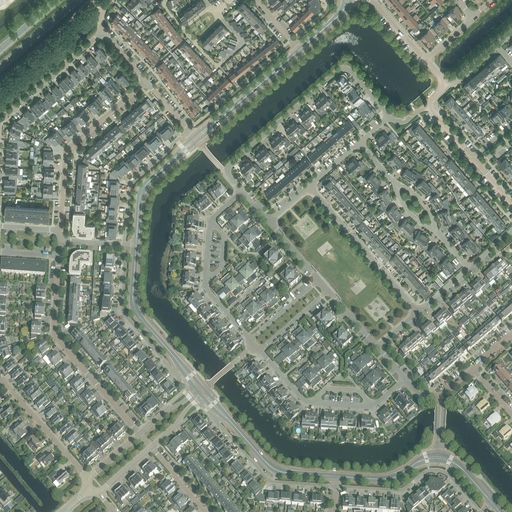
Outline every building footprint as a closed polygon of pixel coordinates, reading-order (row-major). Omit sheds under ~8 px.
[(138,7),(132,0),(131,0),(127,3),(129,5),(127,7),(131,12),(135,16),(138,14),(138,11),(136,9),(138,7)] [(201,0),(196,0),(195,1),(201,9),(205,5),(201,0)] [(279,0),(278,0),(272,5),(276,10),(282,6),(284,9),(288,5),(284,1),(282,3),(279,0)] [(311,3),(308,6),(314,12),(319,7),(318,6),(318,5),(321,5),(322,4),(321,3),(318,2),(318,1),(319,0),(308,0),(311,3)] [(402,0),(393,8),(397,12),(404,6),(402,4),(405,1),(404,0),(402,0)] [(195,1),(191,5),(197,12),(201,9),(195,1)] [(236,9),(240,13),(247,7),(243,3),(236,9)] [(191,5),(186,8),(192,15),(197,12),(191,5)] [(304,7),(303,8),(310,16),(314,12),(308,6),(306,8),(304,7)] [(397,12),(401,16),(410,7),(409,6),(405,9),(404,6),(397,12)] [(452,7),(448,11),(450,13),(457,21),(461,17),(458,13),(460,11),(456,6),(453,8),(452,7)] [(240,13),(244,17),(251,11),(247,7),(240,13)] [(401,16),(404,20),(410,15),(409,12),(412,9),(410,7),(401,16)] [(153,20),(155,18),(162,13),(159,8),(149,16),(153,20)] [(186,8),(182,11),(188,19),(192,15),(186,8)] [(303,11),(300,13),(306,19),(310,16),(303,8),(301,9),(303,11)] [(188,19),(182,11),(178,15),(183,22),(188,19)] [(244,17),(248,21),(255,14),(251,11),(244,17)] [(155,18),(158,23),(165,17),(162,13),(155,18)] [(296,14),(295,16),(302,23),(306,19),(300,13),(298,16),(296,14)] [(445,16),(442,18),(447,23),(449,21),(452,25),(457,21),(450,13),(445,16)] [(111,18),(109,20),(111,21),(110,22),(114,26),(120,19),(122,18),(118,14),(116,15),(113,19),(111,18)] [(248,21),(251,25),(258,18),(255,14),(248,21)] [(404,20),(408,24),(417,16),(416,14),(412,17),(410,15),(404,20)] [(295,19),(293,21),(298,27),(302,23),(295,16),(293,17),(295,19)] [(417,16),(408,24),(411,28),(418,23),(416,21),(419,18),(417,16)] [(160,29),(162,27),(169,21),(165,17),(158,23),(156,24),(160,29)] [(251,25),(255,29),(262,22),(258,18),(251,25)] [(441,20),(437,24),(444,32),(448,28),(445,25),(447,23),(442,18),(440,20),(441,20)] [(114,26),(118,30),(124,23),(120,19),(114,26)] [(162,27),(165,31),(172,26),(169,21),(162,27)] [(298,27),(293,21),(290,23),(288,22),(287,23),(294,31),(298,27)] [(118,30),(122,33),(129,25),(126,22),(124,23),(118,30)] [(262,22),(255,29),(259,33),(266,26),(262,22)] [(428,28),(429,29),(434,34),(436,32),(440,37),(442,35),(441,34),(444,32),(437,24),(435,22),(428,28)] [(221,24),(217,28),(224,35),(228,31),(221,24)] [(122,33),(126,37),(133,29),(129,25),(122,33)] [(165,31),(168,35),(176,30),(172,26),(165,31)] [(213,32),(220,38),(222,40),(225,36),(224,35),(217,28),(213,32)] [(130,41),(136,34),(138,33),(133,29),(126,37),(130,41)] [(428,32),(424,35),(431,44),(435,40),(432,36),(434,34),(429,29),(428,30),(427,31),(428,32)] [(168,35),(172,40),(179,34),(176,30),(168,35)] [(213,32),(210,35),(216,42),(220,38),(213,32)] [(130,41),(134,45),(140,38),(136,34),(130,41)] [(179,34),(172,40),(175,44),(182,39),(179,34)] [(210,35),(206,39),(212,46),(216,42),(210,35)] [(431,44),(424,35),(419,39),(419,38),(416,40),(421,46),(423,44),(426,47),(431,44)] [(270,37),(269,39),(275,47),(280,44),(275,37),(272,39),(270,37)] [(134,45),(137,48),(144,42),(140,38),(134,45)] [(212,46),(206,39),(202,43),(208,50),(212,46)] [(269,42),(266,44),(271,50),(275,47),(269,39),(267,40),(269,42)] [(137,48),(141,52),(148,46),(144,42),(137,48)] [(179,48),(183,52),(189,46),(185,42),(179,48)] [(262,44),(260,45),(267,54),(271,50),(266,44),(263,46),(262,44)] [(260,48),(257,51),(263,57),(267,54),(260,45),(259,47),(260,48)] [(141,52),(145,56),(151,50),(148,46),(141,52)] [(183,52),(187,56),(193,50),(189,46),(183,52)] [(99,47),(95,51),(98,56),(96,58),(101,63),(103,66),(106,64),(103,61),(105,59),(104,58),(107,55),(105,52),(104,53),(99,47)] [(149,60),(155,54),(157,52),(153,49),(151,50),(145,56),(149,60)] [(187,56),(190,60),(197,54),(193,50),(187,56)] [(253,51),(252,52),(258,60),(263,57),(257,51),(255,53),(253,51)] [(252,55),(249,57),(254,64),(258,60),(252,52),(250,53),(252,55)] [(155,54),(149,60),(153,64),(159,58),(155,54)] [(190,60),(194,64),(201,58),(197,54),(190,60)] [(87,66),(92,71),(94,73),(97,71),(94,68),(99,65),(90,55),(85,59),(89,64),(87,66)] [(500,55),(493,61),(501,69),(506,64),(505,63),(506,62),(500,55)] [(245,58),(243,59),(250,67),(254,64),(249,57),(246,59),(245,58)] [(192,66),(196,70),(204,62),(201,58),(194,64),(192,66)] [(243,62),(240,64),(246,71),(250,67),(243,59),(242,60),(243,62)] [(493,61),(489,64),(496,73),(501,69),(493,61)] [(156,68),(159,72),(167,67),(163,62),(156,68)] [(196,70),(200,74),(208,66),(204,62),(196,70)] [(76,67),(80,72),(85,77),(92,71),(87,66),(85,67),(81,63),(76,67)] [(236,64),(235,66),(241,74),(246,71),(240,64),(238,66),(236,64)] [(485,68),(491,75),(492,76),(496,73),(489,64),(485,68)] [(208,66),(200,74),(204,78),(212,70),(208,66)] [(235,68),(232,71),(237,77),(241,74),(235,66),(233,67),(235,68)] [(159,72),(163,77),(170,71),(167,67),(159,72)] [(485,68),(481,71),(487,78),(491,75),(485,68)] [(69,74),(73,78),(78,83),(85,77),(80,72),(78,74),(74,69),(69,74)] [(163,77),(166,81),(173,75),(170,71),(163,77)] [(237,77),(232,71),(229,73),(228,71),(226,72),(233,81),(237,77)] [(481,71),(477,75),(483,82),(487,78),(481,71)] [(125,76),(123,73),(122,73),(121,72),(114,79),(119,84),(121,82),(125,86),(130,82),(125,77),(125,76)] [(342,77),(336,82),(340,86),(346,80),(346,79),(347,78),(344,74),(343,74),(343,73),(342,73),(342,74),(341,74),(341,75),(341,76),(342,77)] [(224,77),(222,80),(227,86),(231,82),(224,74),(222,76),(224,77)] [(67,75),(62,80),(71,89),(78,83),(73,78),(71,80),(67,75)] [(166,81),(169,85),(176,80),(173,75),(166,81)] [(477,75),(473,78),(479,85),(483,82),(477,75)] [(106,82),(103,84),(105,87),(110,92),(112,90),(116,94),(120,90),(112,80),(111,78),(106,82)] [(473,78),(469,82),(475,89),(479,85),(473,78)] [(61,88),(59,90),(64,95),(71,89),(62,80),(58,84),(61,88)] [(176,80),(169,85),(173,89),(180,84),(179,83),(176,80)] [(217,80),(216,82),(224,89),(227,86),(222,80),(219,82),(217,80)] [(346,80),(340,86),(345,92),(352,87),(350,84),(351,84),(351,83),(351,82),(349,80),(347,81),(346,80)] [(176,94),(183,88),(185,87),(182,82),(173,89),(176,94)] [(216,85),(214,87),(220,93),(224,89),(216,82),(215,83),(216,85)] [(475,89),(469,82),(462,88),(468,95),(475,89)] [(54,94),(52,96),(57,101),(64,95),(59,90),(55,85),(51,90),(54,94)] [(110,92),(105,87),(98,93),(103,98),(105,96),(109,100),(113,96),(110,92)] [(210,88),(208,89),(216,97),(220,93),(214,87),(211,90),(210,88)] [(176,94),(179,98),(187,93),(183,88),(176,94)] [(345,97),(345,98),(346,98),(346,99),(349,102),(358,94),(358,93),(359,92),(358,90),(357,89),(356,89),(355,89),(354,89),(353,88),(346,93),(347,95),(346,96),(345,96),(345,97)] [(216,97),(208,89),(207,91),(209,92),(206,95),(212,101),(216,97)] [(47,100),(45,102),(50,107),(57,101),(52,96),(48,92),(44,96),(47,100)] [(179,98),(182,103),(190,97),(187,93),(179,98)] [(358,94),(349,102),(353,106),(353,107),(354,107),(355,107),(355,106),(357,106),(364,100),(362,98),(363,98),(363,97),(363,96),(363,95),(361,94),(359,95),(358,94)] [(323,95),(319,99),(326,107),(328,105),(333,111),(338,107),(330,98),(328,100),(323,95)] [(94,99),(91,101),(98,109),(99,110),(102,108),(101,107),(103,105),(101,103),(103,101),(99,96),(95,99),(94,99)] [(182,103),(185,107),(193,102),(190,97),(182,103)] [(443,100),(448,107),(455,101),(451,97),(447,100),(445,98),(443,100)] [(326,107),(319,99),(314,103),(319,109),(317,111),(322,116),(326,112),(323,109),(326,107)] [(39,100),(34,104),(43,113),(50,107),(45,102),(43,104),(39,100)] [(146,100),(141,104),(148,111),(150,109),(152,111),(154,109),(146,100)] [(89,105),(86,108),(90,113),(92,111),(94,113),(98,109),(91,101),(89,103),(89,105)] [(185,107),(189,111),(198,105),(194,101),(193,102),(185,107)] [(365,101),(358,107),(364,114),(370,108),(370,107),(371,105),(369,103),(368,103),(367,103),(366,103),(365,101)] [(448,107),(452,111),(459,105),(455,101),(448,107)] [(506,105),(504,102),(500,106),(502,108),(499,111),(506,119),(509,117),(506,114),(511,110),(506,104),(506,105)] [(34,112),(31,114),(36,119),(37,118),(43,113),(34,104),(30,108),(34,112)] [(141,104),(137,107),(144,115),(148,111),(141,104)] [(198,105),(189,111),(192,116),(201,110),(198,105)] [(452,111),(456,115),(462,109),(459,105),(452,111)] [(137,107),(133,111),(140,118),(141,120),(146,117),(144,115),(137,107)] [(364,114),(361,116),(363,118),(366,116),(367,118),(373,113),(373,114),(374,114),(375,114),(376,114),(376,113),(376,112),(376,111),(373,107),(371,109),(370,108),(364,114)] [(81,110),(79,112),(86,120),(90,117),(88,114),(90,113),(86,108),(83,110),(81,110)] [(308,108),(304,112),(311,120),(313,118),(316,121),(321,117),(318,115),(316,116),(308,108)] [(456,115),(459,119),(466,113),(462,109),(456,115)] [(26,118),(24,120),(29,126),(36,119),(31,114),(28,110),(23,114),(26,118)] [(133,111),(129,114),(136,122),(137,124),(141,120),(140,118),(133,111)] [(76,116),(73,119),(77,124),(80,122),(81,124),(86,120),(79,112),(76,114),(76,116)] [(311,120),(304,112),(299,116),(304,121),(302,123),(307,129),(312,125),(308,122),(311,120)] [(490,118),(489,120),(492,124),(494,122),(495,124),(500,120),(503,123),(505,121),(497,112),(494,115),(492,112),(489,115),(491,118),(490,118)] [(459,119),(463,123),(469,117),(466,113),(459,119)] [(129,114),(125,118),(132,125),(134,124),(136,125),(137,124),(136,122),(129,114)] [(14,121),(11,126),(21,132),(23,128),(24,129),(29,126),(24,120),(22,117),(17,121),(17,122),(14,121)] [(463,123),(466,127),(473,121),(469,117),(463,123)] [(123,123),(120,125),(125,131),(132,125),(125,118),(121,122),(123,123)] [(68,121),(66,123),(73,131),(77,128),(75,126),(77,124),(73,119),(70,121),(68,121)] [(349,120),(344,124),(351,131),(355,127),(349,120)] [(294,121),(289,125),(296,133),(298,131),(301,134),(306,130),(303,128),(301,129),(294,121)] [(466,127),(470,131),(476,125),(473,121),(466,127)] [(63,127),(60,130),(63,133),(64,135),(67,133),(69,135),(73,131),(66,123),(63,125),(63,127)] [(344,124),(340,127),(346,134),(351,131),(344,124)] [(470,131),(473,135),(480,129),(481,128),(478,124),(476,125),(470,131)] [(117,125),(112,129),(119,136),(119,137),(119,136),(121,135),(123,136),(127,133),(125,131),(120,125),(118,127),(117,125)] [(169,125),(164,129),(170,136),(174,133),(173,132),(175,131),(169,125)] [(296,133),(289,125),(284,129),(292,138),(290,139),(292,142),(297,138),(293,135),(296,133)] [(409,129),(408,130),(410,132),(411,132),(414,136),(422,129),(419,125),(416,127),(414,125),(409,129)] [(9,137),(9,140),(20,141),(20,138),(21,136),(19,135),(21,132),(11,126),(9,132),(11,133),(9,137)] [(340,127),(336,131),(342,138),(346,134),(340,127)] [(54,131),(52,133),(59,141),(63,137),(61,135),(63,133),(60,130),(59,128),(56,131),(54,131)] [(112,129),(108,133),(115,140),(116,142),(118,140),(117,138),(119,137),(119,136),(112,129)] [(155,134),(157,135),(160,138),(162,136),(165,139),(166,138),(167,139),(170,136),(164,129),(159,133),(158,131),(155,134)] [(414,136),(418,140),(426,133),(422,129),(414,136)] [(480,129),(473,135),(479,142),(481,140),(479,138),(484,134),(480,129)] [(336,131),(332,134),(338,141),(342,138),(336,131)] [(381,135),(380,136),(386,143),(389,141),(391,143),(395,139),(391,135),(388,137),(384,132),(381,135)] [(59,141),(52,133),(49,135),(49,137),(44,141),(50,145),(53,143),(54,145),(59,141)] [(108,133),(104,136),(111,144),(115,140),(108,133)] [(418,140),(421,144),(430,137),(426,133),(418,140)] [(279,134),(274,138),(281,146),(283,144),(286,147),(291,143),(288,141),(286,142),(279,134)] [(332,134),(328,138),(334,145),(338,141),(332,134)] [(157,135),(152,139),(158,147),(162,144),(161,143),(163,141),(160,138),(157,135)] [(100,138),(100,139),(100,140),(107,147),(111,144),(104,136),(103,137),(102,136),(100,138)] [(386,143),(380,136),(379,137),(378,137),(375,140),(379,144),(377,146),(381,151),(385,148),(384,145),(386,143)] [(421,144),(425,148),(433,141),(430,137),(421,144)] [(281,146),(274,138),(269,142),(277,150),(275,152),(277,155),(282,151),(279,148),(281,146)] [(328,138),(324,142),(330,148),(334,145),(328,138)] [(144,144),(144,145),(145,145),(148,149),(150,147),(153,150),(154,148),(155,149),(158,147),(152,139),(147,143),(146,142),(144,144)] [(6,149),(12,150),(19,150),(19,146),(23,146),(25,144),(23,141),(20,141),(9,140),(9,143),(7,143),(6,149)] [(100,140),(96,143),(103,151),(107,147),(100,140)] [(429,153),(430,151),(437,145),(433,141),(425,148),(429,153)] [(324,142),(320,145),(326,152),(330,148),(324,142)] [(96,143),(92,147),(99,154),(103,151),(96,143)] [(145,145),(144,145),(140,149),(146,156),(149,153),(148,152),(150,151),(148,149),(145,145)] [(320,145),(316,149),(322,156),(326,152),(320,145)] [(430,151),(434,155),(440,149),(437,145),(430,151)] [(92,147),(88,150),(94,158),(99,154),(92,147)] [(264,147),(259,151),(266,159),(268,157),(271,160),(276,156),(274,154),(271,155),(264,147)] [(42,153),(42,156),(53,157),(53,151),(50,151),(51,148),(44,148),(44,152),(42,153)] [(135,153),(135,154),(140,159),(141,159),(142,158),(143,159),(146,156),(140,149),(135,153)] [(316,149),(312,152),(318,159),(322,156),(316,149)] [(434,155),(438,159),(444,154),(440,149),(434,155)] [(6,152),(6,158),(18,159),(19,150),(12,150),(12,152),(6,152)] [(85,150),(83,153),(84,154),(85,156),(83,160),(89,163),(94,158),(88,150),(86,152),(85,150)] [(390,164),(391,165),(399,159),(397,156),(398,154),(395,150),(390,154),(392,157),(387,161),(390,164)] [(266,159),(259,151),(254,155),(262,163),(260,165),(262,168),(267,164),(264,161),(266,159)] [(318,159),(312,152),(308,156),(314,163),(318,159)] [(135,154),(131,158),(137,165),(140,162),(139,162),(141,160),(141,159),(140,159),(135,154)] [(444,154),(438,159),(441,163),(448,158),(444,154)] [(43,165),(45,165),(50,165),(50,162),(52,162),(53,157),(42,156),(42,159),(43,161),(43,165)] [(11,165),(11,168),(18,168),(18,159),(6,158),(5,165),(11,165)] [(131,158),(126,162),(131,168),(130,168),(131,169),(133,167),(134,168),(137,165),(131,158)] [(305,158),(301,161),(307,168),(312,165),(305,158)] [(351,161),(350,162),(356,170),(358,168),(361,169),(365,166),(360,161),(358,163),(354,158),(351,161)] [(400,166),(402,169),(407,164),(403,160),(401,161),(399,159),(391,165),(392,166),(392,167),(395,170),(400,166)] [(443,165),(447,170),(454,163),(451,159),(443,165)] [(496,162),(502,169),(509,163),(505,159),(501,162),(499,160),(496,162)] [(79,164),(78,170),(88,170),(89,163),(83,160),(81,164),(79,164)] [(249,160),(244,164),(251,172),(253,170),(257,173),(261,169),(259,167),(256,168),(249,160)] [(126,161),(121,166),(127,173),(130,170),(129,169),(130,168),(131,168),(126,162),(126,161)] [(301,161),(297,165),(303,172),(307,168),(301,161)] [(506,173),(511,167),(511,162),(511,161),(509,163),(502,169),(506,173)] [(356,170),(350,162),(349,163),(348,163),(345,166),(349,171),(347,173),(351,177),(355,174),(354,172),(356,170)] [(447,170),(450,174),(458,167),(454,163),(447,170)] [(115,169),(110,173),(117,177),(118,174),(119,174),(121,176),(123,175),(124,176),(126,174),(127,173),(121,166),(119,164),(116,167),(115,169)] [(251,172),(244,164),(240,168),(244,173),(242,175),(247,181),(252,177),(249,174),(251,172)] [(405,179),(407,179),(412,172),(409,170),(410,168),(407,164),(402,169),(405,171),(401,177),(405,179)] [(43,170),(43,173),(54,174),(54,169),(51,168),(52,165),(50,165),(45,165),(45,169),(43,170)] [(297,165),(293,169),(299,176),(303,172),(297,165)] [(10,177),(17,178),(22,178),(22,175),(19,175),(20,168),(18,168),(11,168),(5,167),(5,174),(10,174),(10,177)] [(450,174),(449,175),(450,176),(451,176),(452,176),(454,178),(461,171),(458,167),(450,174)] [(293,169),(289,172),(295,179),(299,176),(293,169)] [(412,172),(407,179),(408,180),(407,181),(411,183),(415,178),(417,180),(422,175),(416,172),(413,169),(412,172)] [(454,178),(457,182),(465,175),(461,171),(454,178)] [(289,172),(285,176),(291,183),(295,179),(289,172)] [(44,178),(44,182),(50,182),(51,179),(53,180),(54,174),(43,173),(43,177),(44,178)] [(110,181),(110,187),(119,187),(120,183),(119,183),(119,181),(116,181),(116,180),(117,177),(110,173),(109,181),(110,181)] [(368,182),(370,184),(377,178),(376,177),(376,176),(373,173),(369,177),(367,175),(363,178),(362,179),(365,183),(368,182)] [(420,189),(421,190),(427,184),(425,182),(427,179),(422,175),(417,180),(420,182),(416,187),(419,190),(420,189)] [(457,182),(461,186),(468,179),(465,175),(457,182)] [(285,176),(281,179),(287,186),(291,183),(285,176)] [(327,190),(336,183),(337,182),(333,178),(332,179),(330,176),(324,182),(326,184),(324,186),(327,190)] [(4,180),(4,186),(17,187),(17,178),(10,177),(10,180),(4,180)] [(370,188),(374,192),(379,189),(376,186),(381,182),(378,178),(378,179),(377,178),(370,184),(372,186),(370,188)] [(281,179),(277,183),(283,190),(287,186),(281,179)] [(461,186),(464,190),(472,183),(468,179),(461,186)] [(217,185),(214,188),(221,197),(225,193),(224,193),(227,191),(218,181),(216,183),(217,185)] [(42,187),(42,190),(53,191),(53,186),(50,185),(50,182),(44,182),(43,186),(42,187)] [(427,184),(421,190),(422,192),(421,192),(424,195),(429,190),(431,193),(436,189),(432,185),(429,182),(427,184)] [(277,183),(273,186),(279,193),(283,190),(277,183)] [(327,190),(331,194),(339,187),(336,183),(327,190)] [(472,183),(464,190),(468,194),(476,188),(472,183)] [(17,187),(4,186),(4,192),(9,193),(9,195),(16,196),(17,187)] [(273,186),(269,190),(275,197),(279,193),(273,186)] [(331,194),(335,198),(341,193),(343,191),(339,187),(331,194)] [(221,197),(214,188),(208,193),(215,201),(217,199),(218,200),(221,197)] [(379,196),(381,199),(389,195),(388,193),(389,193),(387,189),(381,192),(379,189),(374,192),(377,196),(379,196)] [(431,203),(432,204),(440,198),(439,196),(440,194),(437,189),(436,189),(431,193),(434,196),(428,200),(431,203)] [(53,191),(42,190),(42,193),(43,195),(43,199),(49,199),(49,196),(52,197),(53,191)] [(275,197),(269,190),(264,193),(267,197),(271,200),(275,197)] [(335,198),(338,202),(344,197),(346,195),(343,191),(341,193),(335,198)] [(468,198),(472,202),(480,195),(476,191),(468,198)] [(206,195),(200,200),(207,209),(211,206),(210,205),(213,203),(206,195)] [(338,202),(342,207),(348,201),(350,199),(346,195),(344,197),(338,202)] [(381,206),(382,209),(388,206),(386,203),(392,200),(390,196),(389,195),(381,199),(382,201),(380,203),(381,206)] [(472,202),(475,207),(484,199),(480,195),(472,202)] [(441,205),(442,209),(448,205),(445,200),(442,201),(440,198),(432,204),(433,205),(433,206),(435,209),(441,205)] [(342,207),(345,211),(354,204),(350,199),(348,201),(342,207)] [(475,207),(479,211),(487,203),(484,199),(475,207)] [(207,209),(200,200),(194,205),(200,213),(203,212),(207,209)] [(483,215),(484,213),(491,207),(487,203),(479,211),(483,215)] [(345,211),(349,215),(357,208),(354,204),(345,211)] [(382,209),(388,217),(398,210),(397,209),(398,208),(395,205),(390,209),(388,206),(382,209)] [(441,218),(441,219),(450,216),(449,213),(451,211),(448,205),(442,209),(444,212),(438,214),(440,218),(441,218)] [(49,209),(6,206),(5,217),(48,220),(49,209)] [(484,213),(488,217),(494,212),(491,207),(484,213)] [(349,215),(352,219),(361,212),(357,208),(349,215)] [(229,209),(227,211),(237,223),(246,216),(240,210),(238,212),(240,214),(237,217),(229,209)] [(388,217),(394,225),(399,221),(397,218),(402,215),(400,211),(399,211),(398,210),(388,217)] [(74,213),(73,225),(73,227),(75,231),(76,232),(79,235),(82,235),(94,236),(95,225),(86,225),(84,222),(85,213),(84,213),(84,211),(74,211),(74,213)] [(226,226),(229,230),(237,223),(227,211),(224,213),(232,221),(226,226)] [(107,218),(106,221),(113,222),(113,219),(116,219),(116,217),(117,217),(118,213),(108,212),(108,218),(107,218)] [(361,212),(352,219),(356,223),(364,216),(361,212)] [(489,223),(492,221),(498,216),(494,212),(488,217),(486,219),(489,223)] [(442,221),(441,221),(443,225),(449,223),(452,225),(457,222),(455,220),(453,214),(450,216),(441,219),(442,221)] [(187,215),(187,223),(198,224),(199,219),(198,219),(198,216),(187,215)] [(237,223),(244,230),(246,228),(244,225),(249,220),(246,216),(237,223)] [(492,221),(495,225),(501,220),(498,216),(492,221)] [(363,220),(356,227),(359,231),(367,225),(369,223),(366,219),(363,221),(363,220)] [(401,228),(403,231),(410,224),(409,223),(409,222),(406,219),(401,224),(399,221),(394,225),(399,230),(401,228)] [(501,220),(495,225),(493,227),(499,234),(505,228),(503,226),(505,224),(501,220)] [(108,224),(108,231),(117,231),(118,227),(117,227),(117,225),(113,224),(113,222),(106,221),(106,224),(108,224)] [(453,235),(454,236),(463,229),(457,222),(452,225),(454,228),(449,232),(452,236),(453,235)] [(198,224),(187,223),(186,231),(197,232),(197,229),(198,229),(198,224)] [(238,229),(241,233),(244,230),(237,223),(229,230),(233,234),(238,229)] [(404,235),(409,239),(413,234),(410,232),(415,227),(411,224),(411,225),(410,224),(403,231),(405,233),(404,235)] [(359,231),(363,235),(370,229),(367,225),(359,231)] [(244,230),(250,237),(258,230),(255,226),(249,231),(246,228),(244,230)] [(363,235),(366,239),(374,233),(370,229),(363,235)] [(462,237),(464,239),(468,235),(463,229),(454,236),(455,238),(454,238),(457,241),(462,237)] [(238,241),(242,245),(250,237),(244,230),(241,233),(244,236),(238,241)] [(258,230),(250,237),(256,245),(259,248),(262,246),(259,242),(257,241),(256,239),(257,238),(262,234),(258,230)] [(416,241),(419,243),(424,235),(422,234),(423,233),(419,231),(416,236),(413,234),(409,239),(414,243),(416,241)] [(366,239),(370,244),(378,237),(374,233),(366,239)] [(186,234),(186,242),(197,242),(197,237),(197,234),(186,234)] [(420,247),(424,250),(428,246),(426,243),(429,237),(426,235),(425,235),(424,235),(419,243),(421,244),(420,247)] [(464,249),(465,250),(474,242),(468,235),(464,239),(466,242),(461,246),(464,249)] [(250,237),(242,245),(245,249),(246,248),(247,250),(249,248),(248,246),(251,243),(252,245),(255,248),(257,250),(259,248),(256,245),(250,237)] [(370,244),(374,248),(381,241),(378,237),(370,244)] [(374,248),(377,252),(385,245),(381,241),(374,248)] [(197,242),(186,242),(185,250),(196,250),(196,247),(197,247),(197,242)] [(474,242),(465,250),(466,251),(466,252),(469,255),(474,251),(475,253),(476,252),(477,253),(481,250),(480,249),(477,245),(474,242)] [(424,250),(430,257),(439,249),(438,248),(439,247),(436,244),(431,248),(428,246),(424,250)] [(377,252),(381,256),(388,249),(385,245),(377,252)] [(388,249),(381,256),(384,260),(393,252),(390,248),(388,249)] [(430,257),(436,264),(440,260),(439,257),(443,253),(441,250),(440,250),(439,249),(430,257)] [(274,250),(273,250),(264,258),(263,258),(264,259),(267,262),(264,265),(267,267),(269,265),(272,269),(273,269),(282,261),(283,260),(282,260),(279,256),(282,254),(280,252),(277,254),(274,250)] [(185,252),(184,260),(196,261),(196,256),(195,256),(195,253),(185,252)] [(392,264),(398,259),(400,257),(396,253),(388,260),(392,264)] [(70,278),(80,278),(80,276),(81,268),(83,265),(92,266),(93,255),(81,254),(78,254),(74,256),(73,257),(71,261),(70,263),(69,275),(70,275),(70,278)] [(442,266),(444,269),(451,263),(450,261),(447,258),(442,262),(440,260),(436,264),(439,268),(442,266)] [(392,264),(396,268),(402,263),(398,259),(392,264)] [(499,262),(497,264),(503,270),(504,269),(505,270),(510,266),(507,262),(507,261),(504,263),(501,259),(498,261),(499,262)] [(196,261),(184,260),(184,268),(194,269),(195,266),(196,261)] [(1,272),(45,275),(45,264),(2,261),(1,272)] [(101,267),(100,271),(109,272),(109,269),(114,269),(114,267),(115,267),(115,263),(106,262),(105,266),(103,266),(101,267)] [(243,262),(239,265),(246,274),(257,265),(254,262),(248,268),(243,262)] [(399,273),(405,267),(407,266),(403,262),(402,263),(396,268),(399,273)] [(451,263),(444,269),(445,271),(444,273),(447,277),(452,273),(450,271),(455,267),(452,263),(452,264),(451,263)] [(497,264),(493,267),(499,275),(502,273),(502,272),(503,270),(497,264)] [(240,274),(237,277),(239,280),(246,274),(239,265),(235,269),(240,274)] [(257,265),(246,274),(253,282),(257,279),(252,273),(259,267),(257,265)] [(405,267),(399,273),(403,277),(409,271),(411,270),(407,266),(405,267)] [(493,267),(488,271),(493,277),(494,278),(496,281),(498,279),(497,278),(498,277),(499,275),(493,267)] [(299,279),(295,275),(298,273),(296,270),(293,273),(290,269),(290,268),(289,269),(280,277),(280,278),(283,281),(281,284),(283,286),(286,284),(289,288),(290,288),(299,280),(299,279)] [(403,277),(406,281),(414,274),(411,270),(409,271),(403,277)] [(104,278),(103,281),(113,281),(113,277),(112,277),(112,275),(109,275),(109,272),(100,271),(100,275),(102,277),(104,278)] [(183,271),(183,279),(195,280),(195,275),(194,275),(194,272),(183,271)] [(486,272),(483,275),(484,275),(487,278),(484,280),(488,285),(493,280),(493,279),(494,278),(493,277),(488,271),(486,273),(486,272)] [(229,274),(225,278),(232,286),(239,280),(237,277),(234,280),(229,274)] [(246,274),(239,280),(241,282),(242,281),(244,280),(249,285),(253,282),(246,274)] [(406,281),(410,285),(418,278),(414,274),(406,281)] [(221,291),(223,293),(232,286),(225,278),(221,281),(226,287),(221,291)] [(410,285),(413,289),(421,282),(418,278),(410,285)] [(195,280),(183,279),(182,287),(193,288),(193,285),(194,285),(195,280)] [(480,279),(475,283),(481,290),(482,289),(483,289),(488,285),(484,280),(482,282),(480,279)] [(239,280),(232,286),(239,294),(243,291),(238,285),(240,283),(241,282),(239,280)] [(0,285),(0,290),(8,291),(9,288),(8,287),(8,283),(1,282),(1,285),(0,285)] [(413,289),(417,293),(425,286),(421,282),(413,289)] [(473,290),(471,292),(475,296),(480,292),(480,291),(481,290),(475,283),(471,287),(473,290)] [(35,290),(35,293),(46,294),(46,288),(43,288),(43,285),(37,285),(36,289),(35,290)] [(264,286),(260,289),(267,298),(278,288),(276,286),(272,289),(269,292),(266,289),(268,287),(266,285),(264,287),(264,286)] [(232,286),(223,293),(226,296),(230,292),(235,298),(239,294),(232,286)] [(425,286),(417,293),(421,297),(423,295),(425,298),(430,293),(428,291),(428,290),(425,286)] [(278,288),(267,298),(274,306),(278,303),(273,297),(277,294),(280,291),(278,288)] [(257,298),(256,299),(258,301),(260,304),(267,298),(260,289),(257,292),(256,293),(257,294),(261,299),(259,301),(257,298)] [(0,296),(0,299),(7,300),(7,296),(8,294),(8,291),(0,290),(0,296)] [(466,290),(462,294),(468,301),(471,304),(477,298),(475,296),(471,292),(469,294),(466,290)] [(186,299),(191,305),(200,297),(197,293),(196,294),(194,292),(186,299)] [(36,297),(36,302),(42,302),(42,299),(45,299),(46,294),(35,293),(35,296),(36,297)] [(462,294),(457,298),(464,306),(467,303),(466,302),(468,301),(462,294)] [(200,297),(191,305),(196,311),(204,304),(202,302),(203,301),(200,297)] [(267,298),(260,304),(262,307),(264,308),(265,307),(263,306),(265,304),(270,310),(274,306),(267,298)] [(457,298),(453,302),(459,309),(460,308),(461,308),(464,306),(457,298)] [(250,299),(246,302),(253,310),(260,304),(258,301),(254,304),(250,299)] [(32,304),(32,310),(34,310),(44,311),(45,305),(42,305),(42,302),(36,302),(35,305),(32,304)] [(242,315),(244,318),(253,310),(246,302),(242,305),(247,311),(242,315)] [(459,309),(453,302),(448,306),(451,309),(449,311),(453,316),(458,311),(458,310),(459,309)] [(260,304),(253,310),(260,319),(264,315),(259,309),(262,307),(260,304)] [(197,312),(203,318),(211,311),(208,307),(207,307),(206,305),(197,312)] [(90,322),(99,319),(107,317),(106,314),(106,313),(110,313),(110,311),(111,311),(111,307),(102,306),(101,312),(100,312),(100,317),(91,316),(90,322)] [(504,308),(500,311),(506,318),(510,315),(504,308)] [(44,311),(34,310),(34,313),(35,314),(34,319),(41,319),(41,316),(44,316),(44,311)] [(253,310),(244,318),(247,320),(251,316),(256,322),(260,319),(253,310)] [(316,319),(320,323),(317,325),(319,328),(322,326),(325,329),(325,330),(326,330),(326,329),(335,321),(335,322),(336,321),(335,321),(332,317),(334,315),(332,312),(330,314),(326,311),(326,310),(325,310),(326,311),(316,319),(316,318),(316,319)] [(441,313),(439,315),(445,321),(446,320),(447,321),(452,317),(448,312),(446,314),(443,311),(442,310),(440,312),(441,313)] [(211,311),(203,318),(208,324),(216,317),(214,315),(215,314),(211,311)] [(506,318),(500,311),(499,312),(498,312),(495,314),(502,322),(506,318)] [(436,315),(433,317),(434,318),(437,322),(435,323),(439,328),(444,324),(443,322),(445,321),(439,315),(437,316),(436,315)] [(492,319),(491,320),(497,326),(501,323),(494,315),(491,318),(492,319)] [(105,324),(109,328),(116,322),(114,319),(113,320),(111,318),(109,320),(108,319),(107,317),(99,319),(104,325),(105,324)] [(485,321),(487,323),(493,330),(497,326),(491,320),(489,317),(485,321)] [(70,324),(72,329),(80,326),(80,322),(78,322),(78,319),(68,318),(68,324),(70,324)] [(209,326),(214,332),(223,324),(220,320),(219,321),(217,319),(209,326)] [(31,326),(30,329),(41,330),(41,324),(38,324),(39,321),(32,321),(32,325),(31,326)] [(428,324),(426,326),(432,333),(433,332),(434,332),(439,328),(435,323),(433,325),(430,322),(429,321),(427,323),(428,324)] [(114,333),(120,328),(120,327),(118,326),(119,325),(116,322),(109,328),(114,333)] [(487,323),(483,327),(488,334),(493,330),(487,323)] [(223,324),(214,332),(220,338),(228,331),(226,328),(223,324)] [(71,335),(75,339),(82,332),(80,330),(82,328),(80,326),(72,329),(73,333),(71,335)] [(424,333),(422,335),(426,339),(431,335),(430,334),(432,333),(426,326),(421,330),(424,333)] [(114,333),(118,337),(126,331),(123,328),(122,329),(120,327),(120,328),(114,333)] [(483,327),(479,330),(484,337),(488,334),(483,327)] [(300,328),(296,331),(303,339),(312,332),(310,329),(305,333),(300,328)] [(41,330),(30,329),(30,332),(31,333),(31,340),(37,338),(38,335),(40,335),(41,330)] [(312,332),(303,339),(311,348),(315,344),(316,343),(311,337),(314,335),(317,332),(315,329),(312,332)] [(338,344),(342,348),(341,348),(342,349),(342,348),(351,340),(352,340),(352,339),(351,340),(348,336),(351,333),(349,331),(346,333),(343,329),(342,329),(333,337),(332,338),(333,338),(336,342),(333,344),(336,347),(338,344)] [(479,330),(474,334),(480,341),(484,337),(479,330)] [(118,337),(122,342),(128,337),(129,337),(127,335),(128,334),(126,331),(118,337)] [(297,340),(294,343),(296,346),(303,339),(296,331),(292,335),(297,340)] [(75,339),(78,343),(86,336),(82,332),(75,339)] [(221,339),(226,345),(235,337),(231,334),(229,332),(221,339)] [(414,336),(412,337),(418,344),(420,343),(421,344),(424,341),(424,342),(427,340),(420,333),(418,335),(417,334),(416,333),(414,335),(414,336)] [(474,334),(470,337),(476,344),(480,341),(474,334)] [(78,343),(82,347),(89,341),(86,336),(78,343)] [(121,342),(126,347),(133,341),(130,338),(129,339),(128,337),(122,342),(121,342)] [(235,337),(226,345),(229,348),(227,350),(230,352),(235,348),(239,344),(237,342),(238,341),(235,337)] [(412,337),(408,341),(415,349),(417,347),(417,346),(418,344),(412,337)] [(470,337),(466,341),(472,348),(476,344),(470,337)] [(303,339),(296,346),(298,348),(302,345),(307,351),(311,348),(303,339)] [(286,340),(282,344),(289,352),(296,346),(294,343),(291,346),(286,340)] [(33,345),(32,346),(33,347),(35,347),(36,348),(36,350),(38,352),(45,345),(42,341),(40,343),(38,341),(33,345)] [(82,347),(85,351),(93,345),(89,341),(82,347)] [(129,353),(131,355),(136,351),(134,349),(136,347),(135,345),(136,344),(133,341),(126,347),(130,352),(129,353)] [(408,341),(403,345),(409,352),(411,351),(412,352),(415,349),(408,341)] [(472,348),(466,341),(465,342),(464,341),(461,344),(468,351),(472,348)] [(93,345),(85,351),(88,355),(89,355),(97,349),(95,346),(96,345),(95,343),(93,345)] [(278,357),(281,359),(289,352),(282,344),(278,347),(283,353),(278,357)] [(44,358),(46,357),(46,356),(49,354),(47,351),(49,349),(45,345),(38,352),(40,355),(41,355),(44,358)] [(401,346),(398,348),(399,349),(401,351),(400,352),(399,353),(400,354),(404,359),(409,354),(408,353),(409,352),(403,345),(401,347),(401,346)] [(458,348),(457,349),(463,356),(467,352),(460,345),(457,347),(458,348)] [(296,346),(289,352),(296,360),(300,357),(297,353),(300,350),(298,348),(296,346)] [(8,347),(0,349),(0,356),(3,355),(5,360),(11,355),(8,347)] [(455,347),(451,351),(458,360),(463,356),(457,349),(455,347)] [(89,355),(93,359),(100,353),(97,349),(89,355)] [(134,357),(138,361),(145,355),(142,352),(142,353),(140,351),(138,353),(136,351),(131,355),(133,358),(134,357)] [(353,351),(351,353),(353,356),(361,365),(369,357),(366,353),(360,358),(356,354),(353,351)] [(451,351),(447,354),(454,363),(458,360),(451,351)] [(48,361),(50,364),(58,357),(55,352),(53,354),(51,352),(49,354),(46,356),(46,357),(49,360),(48,361)] [(289,352),(281,359),(283,362),(287,358),(292,364),(296,360),(289,352)] [(321,352),(317,355),(324,363),(332,357),(333,356),(335,355),(332,352),(329,355),(326,358),(321,352)] [(93,359),(96,363),(104,357),(100,353),(93,359)] [(443,358),(444,360),(450,367),(454,363),(447,354),(443,358)] [(142,366),(143,366),(148,361),(148,360),(147,359),(148,358),(145,355),(138,361),(142,366)] [(318,364),(315,367),(317,370),(324,363),(317,355),(313,359),(318,364)] [(332,357),(324,363),(332,372),(336,368),(331,363),(335,359),(333,356),(332,357)] [(349,368),(352,372),(361,365),(353,356),(351,358),(355,363),(349,368)] [(54,366),(57,369),(62,365),(60,363),(62,361),(58,357),(50,364),(53,366),(54,366)] [(102,366),(104,368),(109,363),(104,357),(96,363),(100,368),(102,366)] [(361,365),(367,372),(369,370),(367,366),(372,361),(369,357),(361,365)] [(8,364),(4,368),(6,371),(6,372),(8,373),(13,369),(12,369),(16,366),(14,364),(15,361),(12,358),(6,362),(8,364)] [(143,366),(147,370),(154,364),(151,361),(151,362),(149,360),(148,360),(148,361),(143,366)] [(444,360),(440,364),(446,370),(450,367),(444,360)] [(498,367),(493,371),(498,376),(506,368),(504,365),(504,364),(501,360),(496,365),(498,367)] [(248,370),(251,374),(260,366),(257,363),(256,363),(254,361),(245,369),(247,372),(248,370)] [(434,365),(436,367),(442,374),(446,370),(440,364),(438,361),(434,365)] [(104,372),(107,376),(115,370),(109,363),(104,368),(105,370),(104,372)] [(324,363),(317,370),(320,372),(323,370),(326,373),(324,375),(327,377),(328,376),(328,375),(332,372),(324,363)] [(147,370),(151,375),(157,370),(158,370),(156,368),(157,367),(154,364),(147,370)] [(307,364),(303,368),(310,376),(317,370),(315,367),(313,365),(312,366),(314,368),(312,370),(307,364)] [(14,371),(10,375),(12,378),(12,380),(14,380),(19,376),(22,373),(20,371),(21,368),(18,365),(16,366),(12,369),(13,369),(14,371)] [(60,374),(62,376),(70,369),(66,365),(64,367),(62,365),(57,369),(60,373),(60,374)] [(361,371),(364,374),(367,372),(361,365),(352,372),(356,376),(361,371)] [(260,366),(251,374),(257,380),(265,373),(263,371),(263,370),(260,366)] [(436,367),(432,371),(438,377),(442,374),(436,367)] [(299,381),(302,383),(310,376),(303,368),(299,371),(304,377),(299,381)] [(367,372),(373,379),(381,372),(378,368),(372,373),(369,370),(367,372)] [(506,368),(498,376),(501,380),(511,372),(510,371),(509,371),(506,368)] [(65,379),(68,382),(73,378),(71,375),(73,374),(70,369),(62,376),(64,379),(65,379)] [(107,376),(111,380),(118,374),(115,370),(107,376)] [(150,376),(155,381),(162,374),(159,371),(158,372),(157,370),(151,375),(150,376)] [(317,370),(310,376),(317,384),(321,381),(316,375),(320,372),(317,370)] [(432,371),(428,374),(434,381),(438,377),(432,371)] [(21,378),(16,382),(18,385),(18,387),(20,387),(29,380),(26,377),(27,375),(24,372),(22,373),(19,376),(21,378)] [(361,382),(365,386),(373,379),(367,372),(364,374),(367,377),(361,382)] [(381,372),(373,379),(380,387),(383,385),(381,383),(387,378),(385,376),(381,372)] [(501,380),(505,385),(511,379),(511,378),(510,376),(511,374),(511,373),(511,372),(501,380)] [(111,380),(114,384),(122,378),(118,374),(111,380)] [(155,381),(159,385),(163,382),(165,380),(164,378),(165,377),(162,374),(155,381)] [(259,383),(257,385),(261,389),(263,387),(272,380),(268,376),(268,377),(266,374),(258,381),(259,383)] [(426,375),(421,379),(425,383),(428,386),(430,385),(434,381),(428,374),(427,375),(426,375)] [(302,383),(297,387),(300,390),(304,386),(306,384),(309,388),(312,386),(313,388),(317,384),(310,376),(302,383)] [(71,387),(73,389),(81,382),(77,378),(75,380),(73,378),(68,382),(71,385),(71,387)] [(114,384),(118,388),(125,382),(122,378),(114,384)] [(373,379),(365,386),(368,390),(374,385),(378,390),(380,387),(373,379)] [(272,380),(263,387),(268,393),(276,386),(274,384),(275,383),(272,380)] [(29,388),(25,392),(27,394),(27,396),(28,398),(37,390),(35,387),(35,385),(32,381),(26,385),(29,388)] [(162,387),(166,392),(173,386),(170,382),(169,383),(168,381),(165,384),(163,382),(159,385),(158,386),(160,389),(162,387)] [(72,390),(77,397),(84,391),(82,388),(84,386),(81,382),(73,389),(72,390)] [(118,388),(121,393),(129,386),(125,382),(118,388)] [(121,393),(125,397),(133,390),(129,386),(121,393)] [(173,386),(166,392),(170,397),(176,391),(175,390),(176,389),(173,386)] [(269,395),(275,401),(283,393),(280,389),(279,390),(277,388),(269,395)] [(461,394),(460,395),(462,398),(465,395),(470,401),(470,400),(471,400),(472,400),(473,400),(473,399),(474,399),(474,398),(474,397),(479,393),(473,388),(470,391),(467,388),(463,392),(461,394)] [(37,390),(28,398),(29,399),(31,399),(33,401),(37,398),(39,400),(43,397),(44,395),(41,392),(39,392),(37,390)] [(132,401),(136,398),(138,396),(133,390),(125,397),(129,401),(131,399),(132,401)] [(77,397),(83,403),(92,395),(88,391),(86,393),(84,391),(77,397)] [(283,393),(275,401),(280,407),(288,400),(286,398),(287,397),(283,393)] [(88,409),(90,408),(95,403),(93,401),(95,399),(92,395),(83,403),(88,409)] [(401,395),(394,401),(403,411),(409,406),(410,408),(414,405),(410,401),(409,402),(406,399),(405,399),(401,395)] [(151,399),(147,403),(153,410),(154,409),(155,409),(156,408),(158,406),(155,403),(157,401),(152,396),(151,397),(151,399)] [(39,400),(35,404),(35,406),(37,406),(39,408),(43,405),(45,407),(51,402),(47,399),(45,399),(43,397),(39,400)] [(281,412),(284,416),(295,406),(292,403),(291,403),(289,401),(280,409),(280,410),(281,412)] [(479,401),(471,408),(474,411),(477,408),(481,414),(482,413),(483,413),(484,413),(485,412),(485,411),(485,410),(490,406),(485,401),(481,404),(479,401)] [(95,403),(90,408),(92,410),(90,412),(94,416),(95,415),(103,408),(99,404),(97,406),(95,403)] [(144,406),(143,406),(149,413),(150,413),(151,413),(152,411),(153,410),(147,403),(145,403),(144,405),(144,406)] [(49,411),(44,415),(46,417),(46,419),(48,419),(49,419),(53,416),(57,412),(55,410),(55,407),(52,404),(47,409),(49,411)] [(149,413),(143,406),(139,410),(137,409),(135,410),(140,416),(142,414),(145,417),(147,415),(149,415),(149,414),(149,413)] [(295,406),(284,416),(290,422),(300,413),(298,411),(298,410),(295,406)] [(383,411),(391,420),(392,422),(398,416),(397,414),(399,413),(393,407),(392,409),(390,406),(388,408),(387,408),(383,411)] [(0,414),(5,420),(13,413),(7,407),(3,411),(0,408),(0,414)] [(95,415),(94,416),(97,419),(99,417),(102,421),(107,416),(105,414),(107,412),(103,408),(95,415)] [(53,416),(55,418),(50,422),(53,424),(52,426),(54,426),(55,426),(63,419),(62,418),(62,415),(58,411),(53,416)] [(391,420),(383,411),(379,414),(380,415),(378,417),(385,425),(391,420)] [(301,427),(309,428),(310,414),(305,413),(305,414),(302,414),(301,427)] [(310,414),(309,428),(315,428),(315,426),(318,426),(318,415),(315,415),(315,414),(310,414)] [(490,415),(482,421),(484,424),(487,422),(492,427),(493,427),(494,427),(495,426),(495,425),(496,425),(496,424),(501,419),(496,414),(492,417),(490,415)] [(320,428),(328,429),(329,415),(324,415),(324,416),(321,415),(320,428)] [(329,415),(328,429),(336,429),(337,416),(334,416),(334,415),(329,415)] [(339,427),(347,428),(348,416),(343,416),(343,417),(340,417),(339,427)] [(348,416),(347,428),(355,428),(356,418),(353,418),(353,417),(348,416)] [(192,422),(196,427),(204,421),(201,417),(200,418),(198,417),(192,422)] [(358,429),(366,429),(367,418),(362,417),(362,418),(359,418),(358,429)] [(367,418),(366,429),(374,430),(375,419),(372,419),(372,418),(367,418)] [(201,436),(202,435),(206,431),(204,429),(207,426),(206,425),(206,424),(204,421),(196,427),(195,428),(201,436)] [(16,435),(17,434),(21,439),(26,434),(22,430),(25,427),(20,422),(11,429),(16,435)] [(118,426),(114,429),(121,437),(122,436),(123,437),(125,435),(124,434),(125,433),(121,429),(124,427),(119,422),(117,423),(118,426)] [(67,425),(66,423),(58,430),(58,431),(58,432),(60,433),(62,435),(66,431),(68,433),(74,429),(70,425),(67,425)] [(506,439),(507,439),(507,438),(508,438),(508,437),(508,436),(511,432),(511,431),(507,427),(504,430),(503,430),(501,427),(492,435),(495,438),(499,434),(504,440),(504,439),(505,439),(506,439)] [(121,437),(114,429),(110,432),(108,431),(106,433),(111,438),(113,436),(117,441),(118,440),(119,440),(120,439),(120,438),(121,437)] [(202,435),(206,440),(213,433),(210,430),(209,431),(208,429),(206,431),(202,435)] [(82,439),(78,434),(75,434),(74,432),(66,439),(66,440),(66,442),(68,442),(70,444),(74,440),(77,443),(82,439)] [(181,434),(178,438),(184,445),(188,442),(190,442),(192,441),(184,432),(181,434)] [(210,445),(211,444),(216,439),(215,437),(216,437),(213,433),(206,440),(210,445)] [(104,437),(100,441),(107,449),(108,448),(109,449),(111,447),(111,446),(111,445),(107,441),(110,439),(105,434),(104,435),(104,437)] [(39,444),(33,436),(28,441),(30,444),(29,445),(35,452),(41,448),(38,445),(39,444)] [(178,438),(174,441),(180,448),(181,448),(182,448),(183,447),(183,446),(184,445),(178,438)] [(211,444),(215,448),(222,442),(219,439),(219,440),(217,438),(216,439),(211,444)] [(107,449),(100,441),(96,444),(94,444),(93,442),(91,443),(97,450),(99,448),(103,453),(104,452),(105,452),(107,451),(106,450),(107,449)] [(180,448),(174,441),(169,445),(172,448),(170,450),(175,456),(176,454),(176,452),(180,448)] [(215,448),(219,453),(225,448),(225,449),(226,448),(224,446),(225,445),(222,442),(215,448)] [(90,450),(86,453),(93,461),(94,460),(95,461),(97,459),(97,458),(98,457),(94,453),(96,451),(91,446),(90,447),(90,450)] [(218,454),(223,459),(230,452),(227,449),(226,450),(225,449),(225,448),(219,453),(218,454)] [(226,464),(228,466),(233,462),(231,460),(233,458),(232,456),(233,456),(230,452),(223,459),(227,463),(226,464)] [(40,464),(42,462),(46,467),(51,462),(50,461),(52,459),(52,458),(53,458),(53,457),(51,455),(50,455),(50,456),(48,453),(44,456),(42,454),(36,459),(40,464)] [(93,461),(86,453),(83,456),(80,456),(79,457),(83,462),(85,460),(89,465),(90,464),(91,464),(93,463),(93,462),(93,461)] [(30,454),(25,458),(28,462),(33,457),(30,454)] [(185,464),(186,465),(193,459),(191,456),(182,463),(184,465),(185,464)] [(186,465),(188,468),(196,462),(193,459),(186,465)] [(147,465),(146,466),(153,473),(157,470),(159,471),(160,472),(162,471),(156,464),(154,466),(150,462),(149,463),(148,462),(146,464),(147,465)] [(189,470),(190,472),(198,464),(196,462),(188,468),(190,469),(189,470)] [(231,468),(235,473),(242,466),(239,463),(238,464),(237,462),(234,464),(233,462),(228,466),(230,469),(231,468)] [(192,472),(193,473),(200,467),(198,464),(190,472),(191,473),(192,472)] [(153,473),(146,466),(145,466),(144,466),(142,467),(142,468),(142,469),(145,474),(143,475),(148,481),(149,479),(149,477),(153,473)] [(239,478),(240,477),(245,472),(244,470),(245,470),(242,466),(235,473),(239,478)] [(193,473),(195,476),(203,470),(200,467),(193,473)] [(196,479),(197,480),(205,473),(203,470),(195,476),(197,478),(196,479)] [(54,471),(49,476),(54,482),(53,484),(56,488),(60,485),(69,477),(64,472),(59,475),(57,473),(56,473),(54,471)] [(240,477),(244,482),(251,475),(248,472),(247,473),(246,471),(245,472),(240,477)] [(199,480),(200,482),(208,475),(205,473),(197,480),(198,481),(199,480)] [(133,477),(132,478),(139,486),(143,482),(145,483),(147,482),(142,476),(140,478),(136,474),(135,475),(134,474),(133,476),(133,477)] [(200,482),(203,484),(210,478),(208,475),(200,482)] [(244,482),(248,486),(254,481),(254,482),(255,481),(253,479),(254,478),(251,475),(244,482)] [(139,486),(132,478),(131,478),(130,478),(128,479),(129,480),(128,481),(132,486),(129,487),(135,494),(137,493),(136,491),(135,489),(139,486)] [(203,487),(204,488),(212,481),(210,478),(203,484),(204,486),(203,487)] [(438,494),(440,496),(447,490),(442,484),(442,481),(437,481),(437,482),(434,481),(434,480),(429,480),(429,483),(423,488),(429,496),(431,493),(438,494)] [(163,493),(165,492),(172,486),(168,481),(165,484),(163,482),(156,488),(158,490),(159,489),(163,493)] [(206,488),(207,490),(215,484),(212,481),(204,488),(205,489),(206,488)] [(247,487),(251,492),(259,485),(256,482),(255,483),(254,482),(254,481),(248,486),(247,487)] [(207,490),(210,493),(217,486),(215,484),(207,490)] [(255,497),(259,503),(263,495),(260,494),(260,493),(262,491),(261,489),(259,485),(251,492),(255,496),(255,497)] [(119,489),(118,490),(125,497),(129,494),(132,495),(133,496),(134,495),(129,488),(126,490),(122,486),(122,487),(121,486),(119,488),(119,489)] [(167,497),(169,499),(174,495),(172,493),(176,490),(172,486),(165,492),(168,496),(167,497)] [(210,495),(211,496),(219,489),(217,486),(210,493),(211,494),(210,495)] [(425,499),(429,496),(423,488),(418,492),(425,499)] [(213,497),(215,498),(222,492),(219,489),(211,496),(212,498),(213,497)] [(3,490),(0,493),(0,497),(1,499),(0,499),(0,503),(4,507),(12,500),(10,498),(11,497),(7,493),(6,494),(3,490)] [(125,497),(118,490),(116,490),(115,491),(115,492),(114,493),(118,497),(116,499),(122,506),(123,505),(122,503),(121,501),(125,497)] [(440,496),(444,501),(451,494),(447,490),(440,496)] [(215,498),(217,501),(224,494),(222,492),(215,498)] [(266,502),(273,502),(273,493),(269,492),(269,494),(267,493),(267,497),(265,497),(263,495),(259,503),(266,503),(266,502)] [(420,503),(425,499),(418,492),(414,496),(420,503)] [(174,507),(176,505),(183,499),(180,494),(176,497),(174,495),(169,499),(169,500),(174,507)] [(217,503),(218,504),(227,497),(224,494),(217,501),(218,502),(217,503)] [(298,494),(298,504),(304,504),(304,506),(307,506),(308,497),(305,497),(305,496),(303,496),(303,495),(298,494)] [(308,497),(307,506),(310,506),(315,506),(316,504),(317,495),(313,494),(313,496),(310,495),(310,497),(308,497)] [(444,501),(447,505),(455,498),(451,494),(444,501)] [(21,496),(15,501),(18,505),(24,499),(21,496)] [(416,507),(420,503),(414,496),(410,499),(416,507)] [(220,505),(222,506),(229,500),(227,497),(218,504),(219,506),(220,505)] [(447,505),(451,509),(459,503),(455,498),(447,505)] [(179,510),(180,511),(181,511),(186,508),(184,506),(187,503),(183,499),(176,505),(180,509),(179,510)] [(412,511),(416,507),(410,499),(405,503),(412,511)] [(222,506),(224,509),(231,503),(229,500),(222,506)] [(231,503),(224,509),(225,510),(224,511),(226,511),(234,505),(236,503),(237,503),(234,500),(231,503)] [(451,509),(453,511),(456,511),(462,507),(459,503),(451,509)]
